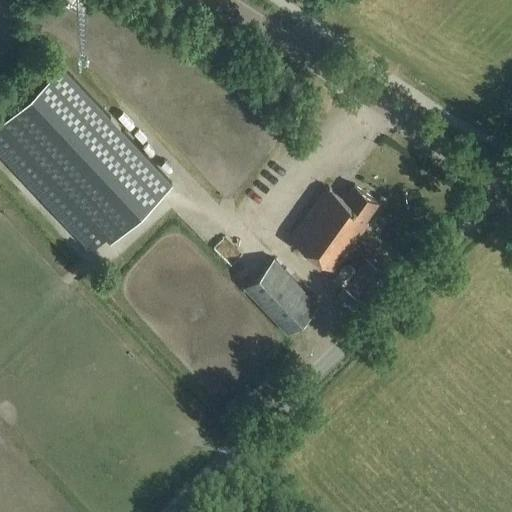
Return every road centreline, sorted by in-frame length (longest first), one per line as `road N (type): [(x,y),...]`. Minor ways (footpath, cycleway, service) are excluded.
road 1 (unclassified): [(501,189),(170,511)]
road 2 (tertiary): [(501,189),(217,0)]
